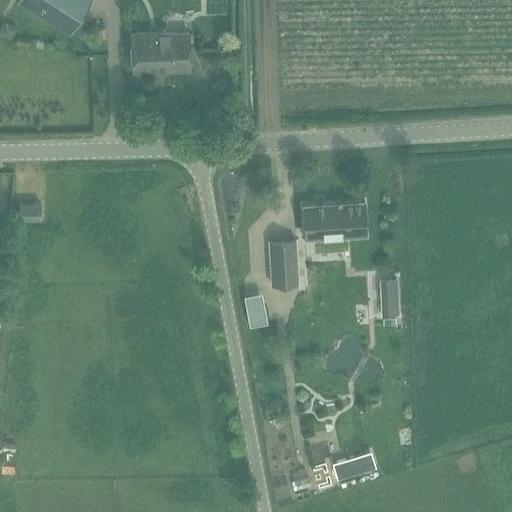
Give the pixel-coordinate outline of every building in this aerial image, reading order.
[(89,0),(20,0),(19,2),(70,35),(90,0),(89,0)] [(151,34),(152,32),(130,33),(132,71),(169,69),(169,71),(191,70),(189,32),(151,34)] [(338,203),(303,205),(305,240),(367,236),(365,201),(341,203),(341,200),(338,200),(338,203)] [(19,204),(20,219),(41,218),(40,204),(19,204)] [(269,241),(272,285),(298,283),(295,239),(269,241)] [(289,320),(308,321),(309,307),(290,306),(289,320)]
